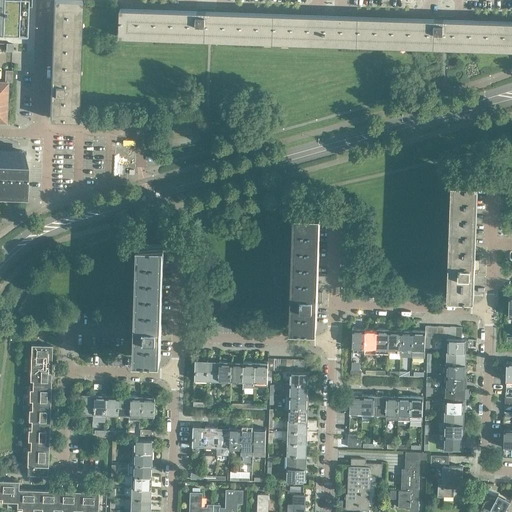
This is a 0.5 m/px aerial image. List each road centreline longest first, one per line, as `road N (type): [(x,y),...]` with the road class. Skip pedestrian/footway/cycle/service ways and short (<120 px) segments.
road 1 (tertiary): [(0,268),(58,224),(511,96)]
road 2 (unclassified): [(511,470),(485,469),(489,311)]
road 3 (unclassified): [(327,511),(333,342)]
road 4 (residential): [(333,342),(176,338)]
road 5 (unclassified): [(334,305),(489,311)]
road 6 (residential): [(107,474),(68,473),(69,372)]
road 7 (residential): [(38,135),(43,0)]
road 8 (residential): [(171,511),(175,376)]
